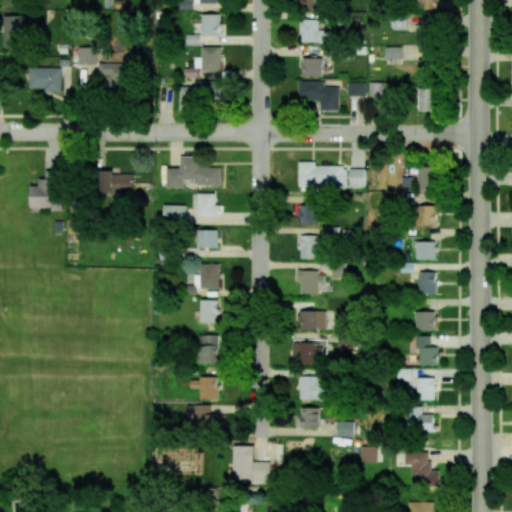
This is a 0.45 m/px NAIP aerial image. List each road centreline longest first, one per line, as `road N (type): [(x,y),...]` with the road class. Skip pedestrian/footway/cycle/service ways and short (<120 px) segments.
road 1 (secondary): [(481,511),(479,0)]
road 2 (residential): [(0,129),(479,135)]
road 3 (residential): [(260,431),(260,133)]
road 4 (residential): [(260,133),(261,0)]
